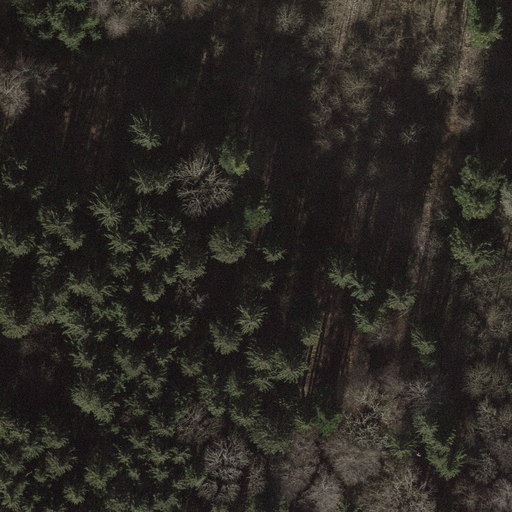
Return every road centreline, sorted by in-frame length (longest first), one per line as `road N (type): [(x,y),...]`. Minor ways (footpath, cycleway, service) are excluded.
road 1 (track): [(0,120),(94,81),(222,0)]
road 2 (track): [(511,440),(357,511)]
